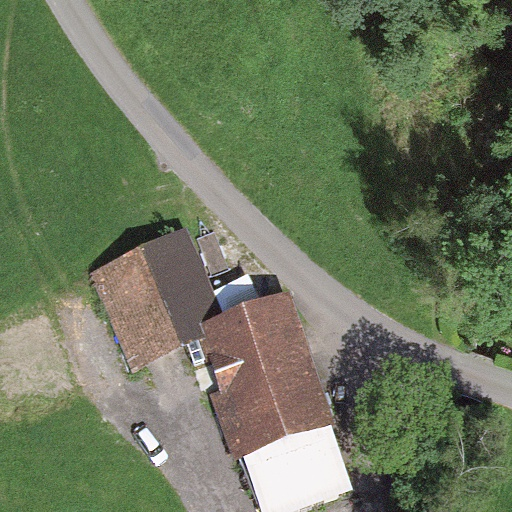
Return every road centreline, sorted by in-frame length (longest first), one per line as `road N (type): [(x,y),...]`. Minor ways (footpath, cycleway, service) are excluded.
road 1 (unclassified): [(65,0),(111,73),(181,158),(278,253),(354,319),(414,357),(511,390)]
road 2 (track): [(364,511),(375,498),(414,357)]
